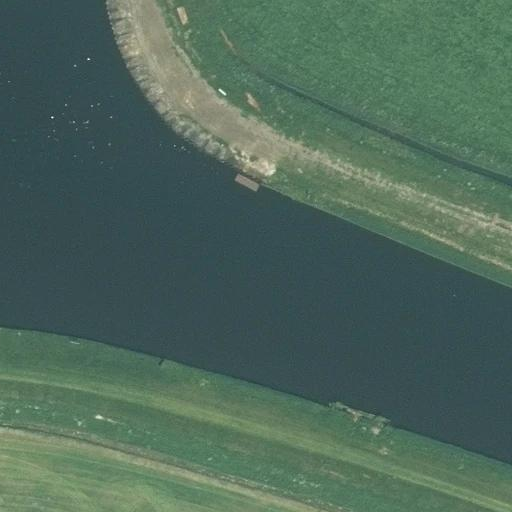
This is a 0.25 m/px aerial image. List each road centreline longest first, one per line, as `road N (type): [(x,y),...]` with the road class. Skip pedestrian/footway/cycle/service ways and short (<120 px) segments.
road 1 (track): [(0,367),(161,405),(511,510)]
road 2 (track): [(511,234),(246,122),(184,68)]
